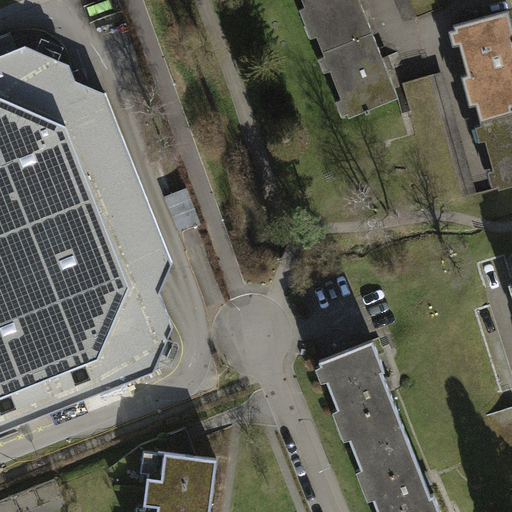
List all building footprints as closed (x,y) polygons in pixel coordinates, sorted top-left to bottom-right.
[(301,0),(322,51),(372,31),(359,0),(301,0)] [(511,17),(510,9),(454,26),(480,117),(511,107),(511,17)] [(399,97),(372,31),(322,51),(349,118),(399,97)] [(0,431),(155,371),(174,327),(160,291),(76,80),(70,64),(26,46),(0,55),(0,431)] [(105,93),(76,80),(160,291),(172,262),(105,93)] [(511,107),(480,117),(499,187),(511,183),(511,107)] [(194,186),(167,192),(176,229),(203,223),(194,186)] [(374,340),(321,360),(356,451),(409,431),(374,340)] [(511,475),(511,474),(511,407),(491,414),(511,475)] [(440,511),(409,431),(356,451),(378,511),(440,511)] [(205,511),(211,463),(148,456),(141,511),(205,511)]
